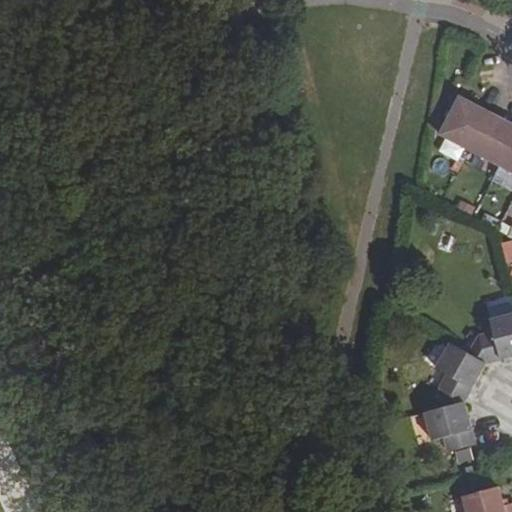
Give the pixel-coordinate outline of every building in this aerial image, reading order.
[(511,123),(459,96),(438,135),(511,173),(511,123)] [(511,314),(490,320),(493,332),(479,336),(486,364),(511,357),(511,314)] [(468,353),(450,343),(436,369),(446,375),(439,388),(464,402),(486,364),(468,353)] [(464,402),(439,388),(444,408),(464,402)] [(444,408),(425,413),(430,442),(444,438),(448,452),(476,445),(464,402),(444,408)] [(466,511),(511,511),(511,503),(504,506),(499,487),(463,497),(466,511)]
